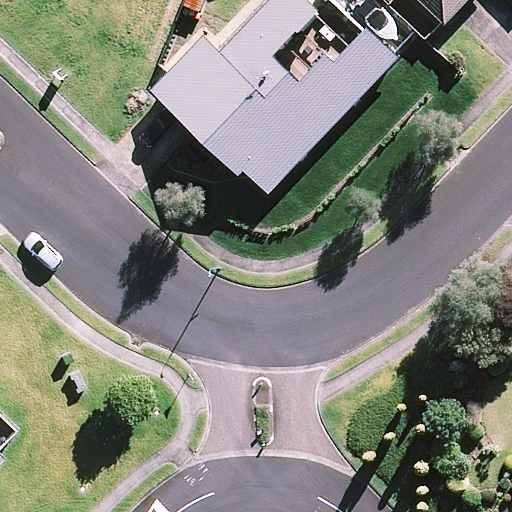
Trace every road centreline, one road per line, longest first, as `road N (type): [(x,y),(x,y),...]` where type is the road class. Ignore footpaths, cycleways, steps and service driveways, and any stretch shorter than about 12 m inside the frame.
road 1 (residential): [(0,148),(138,283),(178,310),(228,326)]
road 2 (residential): [(296,331),(343,316),(393,281),(511,164)]
road 3 (residential): [(233,488),(228,326)]
road 4 (residential): [(296,331),(292,485)]
